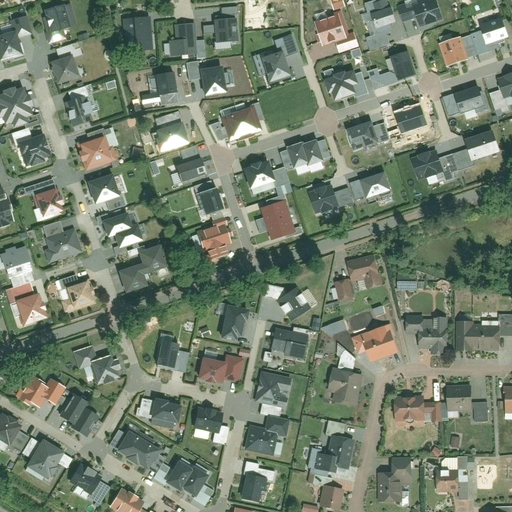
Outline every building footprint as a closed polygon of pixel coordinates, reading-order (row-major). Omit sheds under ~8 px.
[(426,3),(418,6),(419,9),(414,11),(420,28),(441,21),(435,2),(427,5),(426,3)] [(377,18),(370,20),(372,26),(376,35),(389,30),(395,27),(386,3),(374,8),(377,18)] [(62,10),(44,15),(50,37),(68,32),(62,10)] [(342,14),(311,23),(319,48),(349,39),(342,14)] [(236,16),(214,16),(215,46),(237,46),(236,16)] [(148,21),(124,23),(127,53),(151,50),(148,21)] [(195,22),(172,22),(172,56),(196,56),(195,22)] [(480,28),(486,47),(504,41),(498,22),(480,28)] [(391,34),(389,30),(376,35),(372,26),(370,26),(375,39),(383,37),(391,34)] [(14,37),(0,41),(0,63),(0,65),(20,59),(14,37)] [(383,37),(375,39),(366,42),(370,56),(388,50),(383,37)] [(273,46),(275,52),(283,49),(286,59),(297,56),(292,39),(273,46)] [(460,42),(441,49),(447,68),(467,62),(460,42)] [(350,50),(352,58),(361,55),(358,47),(350,50)] [(275,52),(261,56),(271,86),(292,79),(286,59),(283,49),(275,52)] [(407,54),(393,59),(397,71),(400,82),(415,77),(407,54)] [(70,62),(52,68),(58,87),(76,82),(70,62)] [(217,67),(198,73),(205,100),(225,94),(217,67)] [(400,82),(397,71),(380,77),(377,70),(367,73),(374,91),(400,82)] [(336,79),(326,82),(330,94),(333,93),(335,100),(340,98),(341,101),(354,96),(353,94),(360,92),(354,73),(345,75),(345,74),(335,77),(336,79)] [(511,75),(497,80),(503,100),(511,96),(511,75)] [(171,78),(155,82),(159,101),(175,97),(171,78)] [(481,85),(442,96),(449,119),(487,108),(481,85)] [(0,116),(3,116),(5,123),(12,121),(14,127),(24,124),(25,129),(32,127),(29,116),(31,115),(28,107),(32,106),(29,96),(25,97),(23,90),(14,92),(13,89),(4,92),(5,96),(0,97),(0,116)] [(82,100),(65,106),(73,129),(90,123),(82,100)] [(247,106),(220,114),(228,140),(255,131),(247,106)] [(152,138),(159,158),(187,149),(177,117),(153,125),(157,136),(152,138)] [(372,125),(348,132),(355,155),(379,147),(374,130),(372,125)] [(384,127),(374,130),(379,147),(389,143),(384,127)] [(320,137),(288,148),(298,178),(330,167),(320,137)] [(493,137),(468,145),(473,163),(499,156),(493,137)] [(48,159),(41,141),(19,149),(26,167),(48,159)] [(102,142),(79,149),(86,171),(108,164),(102,142)] [(133,148),(131,154),(140,157),(142,150),(133,148)] [(194,150),(179,155),(182,163),(197,157),(194,150)] [(437,155),(413,162),(419,184),(443,176),(439,162),(437,155)] [(452,158),(439,162),(443,176),(446,185),(454,183),(453,177),(458,175),(452,158)] [(269,161),(242,169),(250,191),(276,183),(269,161)] [(199,162),(175,169),(181,186),(204,179),(199,162)] [(382,172),(352,182),(359,204),(389,195),(382,172)] [(110,180),(89,187),(95,206),(116,199),(110,180)] [(217,187),(194,193),(202,220),(225,213),(217,187)] [(331,191),(311,197),(317,217),(337,210),(333,197),(331,191)] [(54,192),(35,198),(41,219),(61,213),(54,192)] [(347,193),(333,197),(337,210),(351,206),(347,193)] [(286,199),(259,208),(270,241),(297,233),(286,199)] [(5,203),(0,204),(0,226),(11,224),(5,203)] [(125,218),(103,225),(108,240),(114,237),(119,250),(139,244),(135,230),(129,232),(125,218)] [(221,227),(197,235),(202,252),(205,251),(208,260),(224,255),(222,247),(227,245),(221,227)] [(72,232),(47,241),(54,262),(79,254),(72,232)] [(24,248),(0,256),(8,279),(31,271),(29,263),(24,248)] [(143,267),(119,275),(126,295),(144,288),(140,276),(165,268),(159,250),(139,257),(143,267)] [(376,254),(350,261),(355,280),(368,277),(370,287),(384,283),(376,254)] [(419,272),(400,272),(400,290),(419,290),(419,272)] [(351,278),(337,282),(342,302),(356,299),(351,278)] [(84,283),(66,289),(70,302),(63,305),(65,313),(92,304),(84,283)] [(262,297),(273,299),(275,286),(264,284),(262,297)] [(296,289),(275,302),(290,326),(311,313),(296,289)] [(38,295),(16,303),(24,326),(46,319),(38,295)] [(247,313),(224,308),(218,342),(241,347),(247,313)] [(511,314),(501,315),(501,324),(501,335),(511,334),(511,314)] [(450,319),(409,319),(409,333),(422,333),(422,347),(434,347),(434,353),(447,354),(447,347),(450,347),(450,319)] [(459,321),(458,349),(501,349),(501,335),(501,324),(495,324),(495,320),(484,320),(484,324),(477,324),(477,321),(459,321)] [(370,331),(372,336),(365,338),(367,342),(370,353),(373,361),(401,351),(393,328),(391,329),(390,324),(370,331)] [(307,336),(271,330),(266,356),(302,363),(307,336)] [(178,344),(160,340),(155,368),(185,374),(188,354),(177,352),(178,344)] [(370,353),(367,342),(348,349),(343,354),(340,369),(356,372),(358,358),(370,353)] [(92,345),(72,352),(78,370),(90,366),(97,387),(122,378),(115,356),(98,362),(92,345)] [(238,348),(237,355),(246,357),(248,351),(238,348)] [(202,358),(214,360),(215,353),(204,350),(202,358)] [(221,365),(201,360),(196,382),(222,388),(223,381),(238,385),(244,361),(223,356),(221,365)] [(340,369),(335,368),(330,392),(337,393),(335,401),(358,406),(365,374),(356,372),(340,369)] [(290,379),(259,372),(253,404),(284,410),(290,379)] [(56,407),(67,388),(49,378),(44,386),(23,374),(12,395),(38,410),(44,400),(56,407)] [(474,384),(449,385),(450,402),(451,410),(475,408),(475,403),(474,384)] [(426,395),(396,397),(398,421),(428,419),(427,412),(434,412),(435,422),(444,422),(444,418),(443,403),(443,401),(440,402),(426,402),(426,395)] [(87,405),(72,397),(59,420),(72,427),(70,431),(87,440),(98,418),(84,411),(87,405)] [(180,405),(152,400),(148,421),(176,426),(180,405)] [(490,402),(475,403),(475,408),(476,422),(491,421),(490,402)] [(222,413),(196,408),(192,430),(218,435),(222,413)] [(19,428),(0,416),(0,444),(8,448),(17,432),(19,428)] [(265,429),(248,426),(242,453),(272,459),(275,439),(285,441),(288,423),(267,418),(265,429)] [(348,424),(330,420),(327,434),(333,435),(345,438),(348,424)] [(162,447),(129,428),(114,455),(147,474),(162,447)] [(28,438),(17,432),(8,448),(19,455),(28,438)] [(333,435),(329,455),(323,454),(320,453),(317,469),(330,472),(338,473),(339,466),(351,469),(356,440),(345,438),(333,435)] [(461,446),(462,437),(454,436),(453,445),(461,446)] [(65,456),(41,442),(24,470),(48,484),(65,456)] [(313,467),(311,473),(317,474),(329,476),(330,472),(317,469),(320,453),(323,454),(324,449),(314,447),(310,466),(313,467)] [(444,451),(438,447),(434,453),(440,457),(444,451)] [(441,470),(473,469),(473,457),(441,458),(441,470)] [(405,500),(404,483),(415,483),(414,458),(394,459),(394,472),(380,472),(381,501),(405,500)] [(190,471),(178,464),(165,485),(180,494),(182,491),(194,499),(208,477),(192,467),(190,471)] [(101,479),(78,466),(67,485),(90,498),(101,479)] [(460,469),(438,470),(439,492),(461,491),(461,481),(460,469)] [(266,474),(244,471),(240,498),(261,502),(266,474)] [(329,476),(317,474),(315,482),(325,484),(334,486),(335,478),(329,476)] [(469,481),(461,481),(461,491),(462,499),(470,498),(469,481)] [(334,486),(325,484),(321,506),(342,510),(346,488),(334,486)] [(145,503),(119,487),(105,511),(107,511),(143,511),(140,510),(145,503)]
